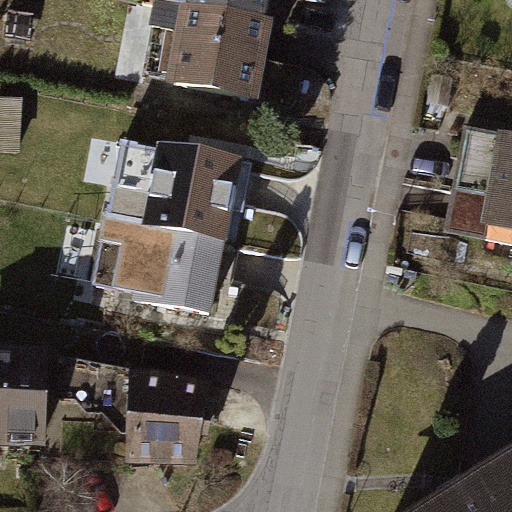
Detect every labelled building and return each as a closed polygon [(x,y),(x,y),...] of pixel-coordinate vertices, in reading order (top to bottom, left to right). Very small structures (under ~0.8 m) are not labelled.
[(142,0),(142,2),(155,5),(259,25),(264,0),(142,0)] [(246,96),(259,25),(155,5),(144,63),(169,68),(167,81),(246,96)] [(511,145),(459,136),(448,194),(485,201),(481,227),(511,232),(511,145)] [(156,154),(142,229),(215,242),(221,211),(233,213),(241,169),(156,154)] [(213,250),(215,242),(142,229),(128,302),(204,316),(210,279),(223,282),(229,253),(213,250)] [(2,362),(0,361),(0,437),(32,438),(34,363),(19,363),(19,353),(2,352),(2,362)] [(126,412),(126,376),(52,364),(52,399),(71,398),(74,402),(81,402),(90,412),(112,412),(126,412)] [(112,429),(125,429),(125,461),(185,460),(190,438),(199,437),(202,421),(194,418),(199,392),(126,376),(126,412),(112,412),(112,429)] [(511,511),(511,458),(422,511),(511,511)]
